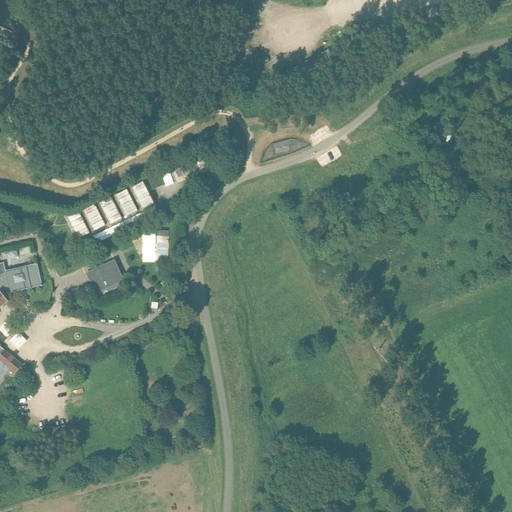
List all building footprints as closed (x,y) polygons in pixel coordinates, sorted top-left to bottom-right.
[(333,59),(328,50),(274,79),(279,88),(333,59)] [(439,141),(434,143),(438,153),(444,150),(439,141)] [(170,166),(55,221),(70,252),(185,198),(170,166)] [(113,262),(86,274),(95,294),(122,281),(113,262)] [(0,380),(1,381),(9,371),(0,362),(0,307),(6,303),(7,303),(7,302),(8,302),(7,301),(6,302),(6,300),(7,299),(8,296),(7,294),(8,293),(40,286),(36,265),(5,272),(3,263),(0,264),(0,380)] [(0,362),(9,371),(15,376),(23,366),(0,347),(0,362)]
